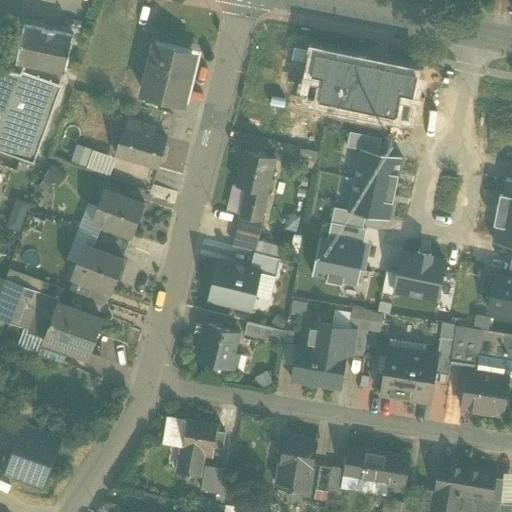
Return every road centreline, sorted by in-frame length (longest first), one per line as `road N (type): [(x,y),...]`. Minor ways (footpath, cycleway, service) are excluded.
road 1 (residential): [(73,511),(126,431),(147,380),(243,0)]
road 2 (tertiary): [(304,0),(511,42)]
